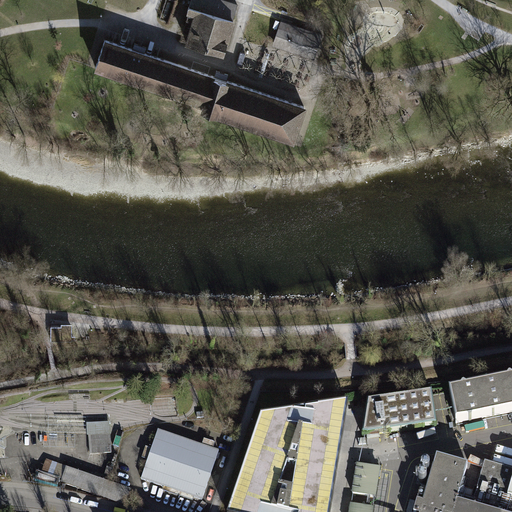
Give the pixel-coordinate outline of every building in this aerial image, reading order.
[(238,4),(223,0),(191,0),(188,12),(196,14),(188,44),(224,53),(238,4)] [(281,19),(272,45),(314,59),(323,33),(281,19)] [(215,76),(106,40),(97,67),(205,104),(215,76)] [(249,125),(261,91),(215,76),(205,104),(203,110),(249,125)] [(261,91),(249,125),(293,140),(305,106),(296,103),(261,91)] [(52,327),(52,341),(73,341),(73,330),(63,330),(63,327),(52,327)] [(511,377),(449,391),(450,395),(456,424),(511,412),(511,377)] [(368,402),(362,435),(368,435),(380,434),(436,425),(431,393),(368,402)] [(330,511),(348,405),(261,417),(229,511),(330,511)] [(88,435),(111,434),(112,434),(111,430),(111,427),(111,423),(111,422),(87,423),(87,424),(87,429),(87,432),(88,435)] [(217,451),(156,430),(139,479),(200,500),(217,451)] [(111,434),(88,435),(90,454),(112,453),(111,434)] [(511,511),(511,469),(490,463),(485,482),(479,481),(474,498),(471,498),(473,491),(467,489),(461,487),(468,466),(437,457),(423,504),(417,502),(414,511),(511,511)] [(379,468),(357,464),(353,494),(374,497),(379,468)] [(421,471),(422,472),(423,473),(425,474),(426,474),(428,473),(429,473),(430,471),(430,470),(430,469),(430,467),(429,466),(428,465),(427,465),(425,465),(424,465),(422,466),(422,467),(421,469),(421,471)] [(129,490),(64,468),(59,483),(124,505),(129,490)] [(422,485),(424,484),(425,483),(426,481),(426,479),(426,478),(425,476),(423,475),(422,475),(420,475),(418,475),(417,476),(416,477),(416,479),(416,481),(416,482),(417,484),(419,484),(420,485),(422,485)] [(421,486),(418,497),(423,499),(426,487),(421,486)] [(411,511),(415,502),(410,500),(406,511),(411,511)]
